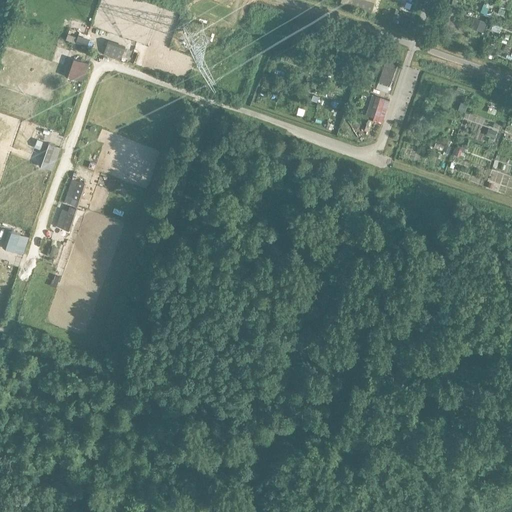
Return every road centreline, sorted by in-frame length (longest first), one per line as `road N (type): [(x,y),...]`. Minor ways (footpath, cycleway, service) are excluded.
road 1 (unclassified): [(353,151),(104,66),(92,79),(23,280)]
road 2 (unclassified): [(429,0),(380,143),(353,151)]
road 3 (unclassified): [(353,151),(511,203)]
